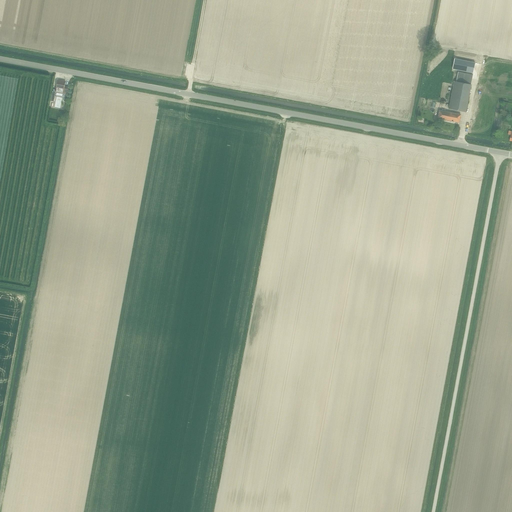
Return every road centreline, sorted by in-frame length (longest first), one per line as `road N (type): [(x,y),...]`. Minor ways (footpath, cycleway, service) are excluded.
road 1 (unclassified): [(499,152),(0,58)]
road 2 (track): [(218,483),(285,112)]
road 3 (unclassified): [(433,511),(499,152)]
